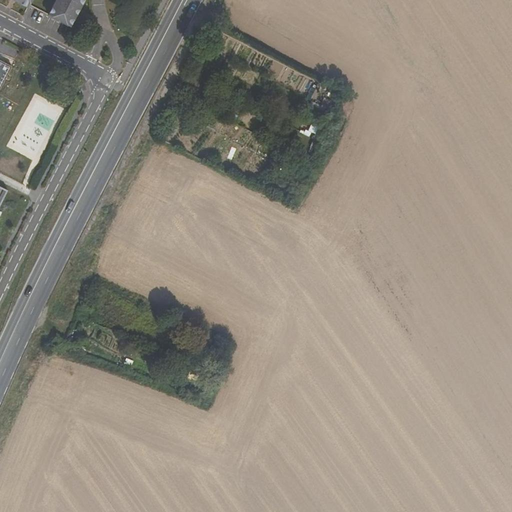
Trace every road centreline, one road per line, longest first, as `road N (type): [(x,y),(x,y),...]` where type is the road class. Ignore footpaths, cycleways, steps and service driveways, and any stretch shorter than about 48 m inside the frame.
road 1 (primary): [(0,369),(186,0)]
road 2 (residential): [(0,301),(108,78)]
